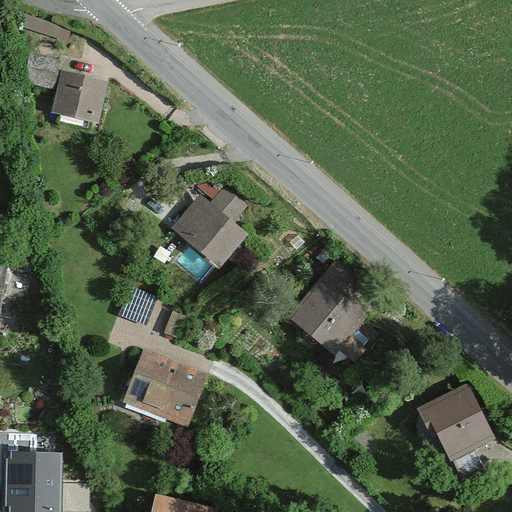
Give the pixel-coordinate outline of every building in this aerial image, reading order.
[(26,50),(17,82),(49,91),(54,69),(57,59),(26,50)] [(49,91),(44,109),(92,121),(102,81),(54,69),(49,91)] [(164,225),(209,263),(238,229),(228,220),(242,204),(219,185),(203,203),(191,193),(164,225)] [(334,345),(352,361),(362,350),(343,334),(360,314),(332,290),(347,273),(329,258),(279,316),(325,355),(334,345)] [(131,345),(111,401),(185,428),(205,371),(131,345)] [(460,383),(410,408),(438,462),(488,436),(460,383)] [(60,511),(62,453),(10,451),(8,511),(60,511)] [(148,492),(142,511),(215,511),(216,509),(148,492)]
